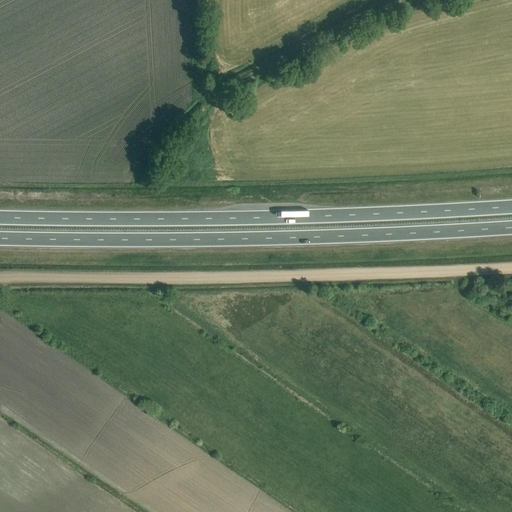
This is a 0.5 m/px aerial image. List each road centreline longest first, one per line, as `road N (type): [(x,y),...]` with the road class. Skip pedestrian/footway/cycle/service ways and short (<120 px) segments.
road 1 (track): [(0,280),(511,268)]
road 2 (trunk): [(0,239),(511,228)]
road 3 (trunk): [(511,208),(0,218)]
road 4 (track): [(198,0),(201,85),(214,92),(402,0)]
